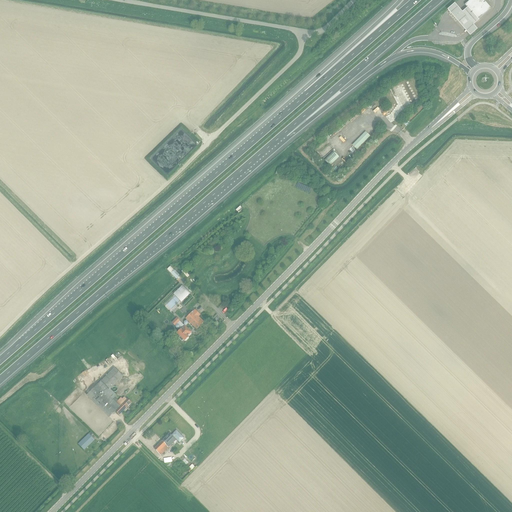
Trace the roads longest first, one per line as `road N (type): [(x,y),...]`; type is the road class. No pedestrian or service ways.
road 1 (tertiary): [(53,511),(391,163),(473,91)]
road 2 (unclassified): [(0,334),(298,55),(301,30)]
road 3 (motorway): [(306,94),(0,360)]
road 4 (motorway): [(0,379),(283,133)]
road 5 (motorway): [(283,133),(401,53),(441,53),(471,74)]
road 6 (motorway): [(283,133),(437,0)]
road 7 (unclassified): [(122,0),(301,30)]
road 8 (motorway): [(415,0),(306,94)]
road 9 (motorway): [(400,0),(306,94)]
